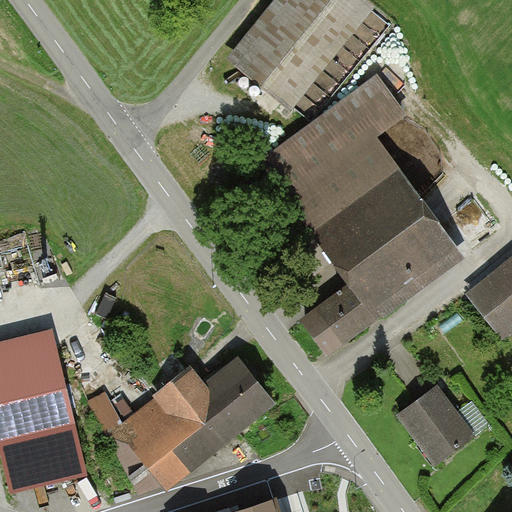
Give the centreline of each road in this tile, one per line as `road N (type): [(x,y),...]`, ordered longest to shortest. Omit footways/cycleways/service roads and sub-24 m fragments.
road 1 (tertiary): [(348,435),(24,0)]
road 2 (residential): [(348,435),(139,511)]
road 3 (track): [(131,144),(251,0)]
